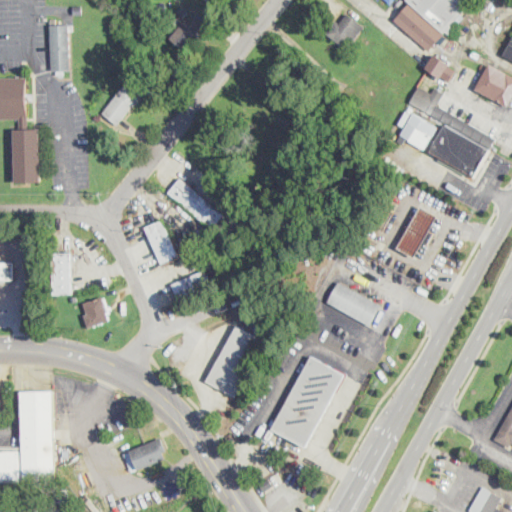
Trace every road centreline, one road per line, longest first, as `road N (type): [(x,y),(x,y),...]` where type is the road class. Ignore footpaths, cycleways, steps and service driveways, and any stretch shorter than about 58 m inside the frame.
road 1 (secondary): [(511,210),(342,511)]
road 2 (residential): [(281,0),(97,224)]
road 3 (secondary): [(381,511),(511,278)]
road 4 (tertiary): [(128,376),(183,422),(245,511)]
road 5 (residential): [(97,224),(127,263),(157,330),(128,376)]
road 6 (tertiary): [(0,348),(60,351),(128,376)]
